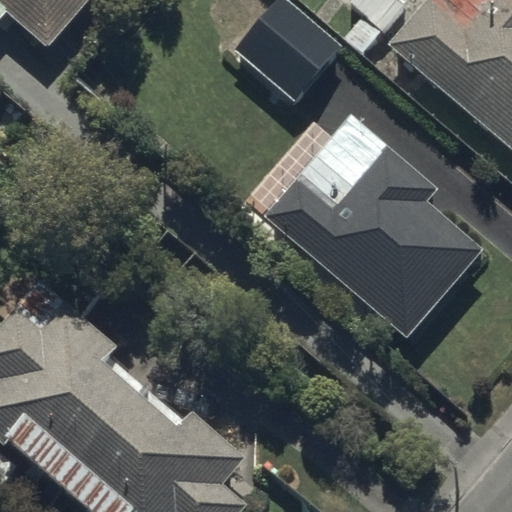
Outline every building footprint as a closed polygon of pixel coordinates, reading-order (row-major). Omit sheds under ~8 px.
[(0,0),(0,21),(6,13),(49,48),(88,0),(0,0)] [(340,52),(281,0),(273,0),(231,49),(293,105),(340,52)] [(403,3),(399,0),(352,0),(349,5),(360,13),(340,39),(363,56),(403,3)] [(511,0),(427,0),(389,48),(511,146),(511,0)] [(437,190),(383,149),(338,210),(297,179),(262,224),(414,339),(481,251),(423,207),(437,190)] [(42,331),(15,307),(0,323),(0,441),(5,446),(10,441),(90,511),(239,511),(245,506),(221,485),(245,458),(191,410),(176,427),(106,366),(117,353),(64,306),(42,331)]
